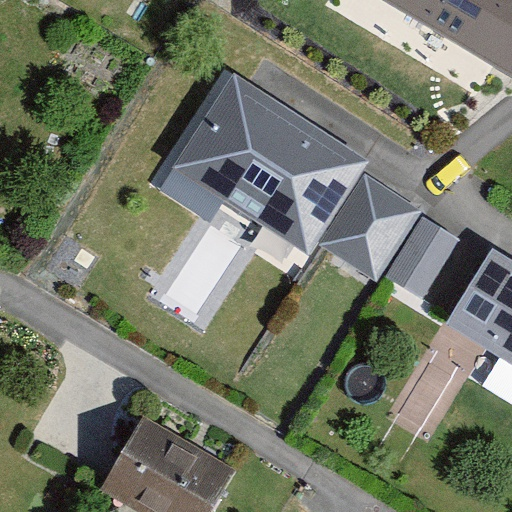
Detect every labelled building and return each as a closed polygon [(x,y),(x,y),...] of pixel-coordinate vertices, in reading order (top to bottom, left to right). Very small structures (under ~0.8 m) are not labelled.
[(511,0),(396,0),(511,68),(511,0)] [(369,158),(236,68),(174,160),(307,250),(369,158)] [(422,209),(365,173),(320,243),(377,280),(422,209)] [(460,237),(423,214),(386,275),(423,297),(460,237)] [(511,256),(493,245),(450,316),(511,353),(511,256)] [(131,426),(93,498),(120,511),(200,511),(221,473),(131,426)]
